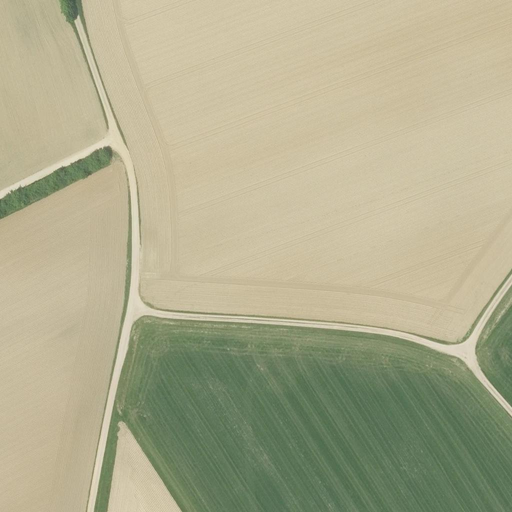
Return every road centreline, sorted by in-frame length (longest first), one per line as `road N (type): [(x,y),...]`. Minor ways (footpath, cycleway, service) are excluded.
road 1 (track): [(461,353),(356,329),(131,306)]
road 2 (track): [(0,195),(118,137),(132,177),(131,306)]
road 3 (track): [(131,306),(89,511)]
road 4 (unclassified): [(118,137),(69,0)]
